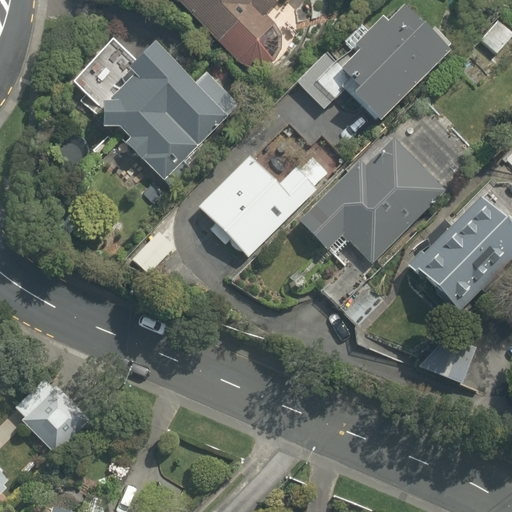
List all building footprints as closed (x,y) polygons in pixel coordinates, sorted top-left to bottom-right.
[(168,0),(238,62),(270,26),(264,20),(281,0),(168,0)] [(377,125),(446,53),(401,10),(382,30),(365,14),(293,89),(322,117),(344,94),(377,125)] [(511,42),(491,27),(477,45),(505,66),(511,56),(511,42)] [(113,39),(63,89),(157,184),(246,96),(215,65),(191,88),(148,45),(133,59),(113,39)] [(374,160),(367,154),(296,230),(330,262),(344,247),(369,271),(445,190),(392,141),(374,160)] [(247,264),(332,177),(308,153),(277,184),(248,156),(194,211),(247,264)] [(511,261),(511,215),(502,225),(476,199),(405,271),(455,320),(511,261)] [(178,249),(157,230),(127,262),(148,282),(178,249)] [(132,253),(111,236),(96,255),(116,272),(132,253)] [(341,266),(316,291),(352,328),(378,303),(341,266)] [(74,412),(35,380),(10,410),(49,442),(74,412)]
